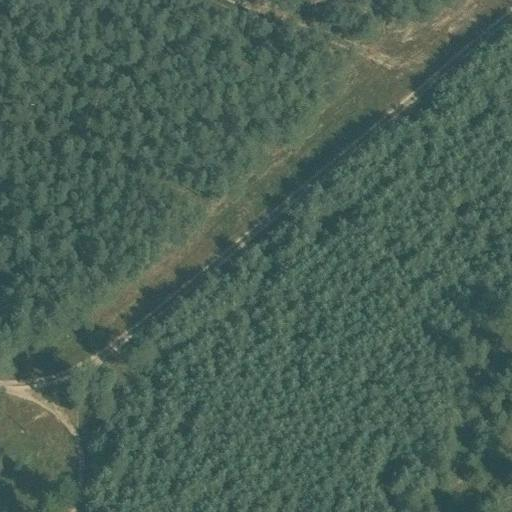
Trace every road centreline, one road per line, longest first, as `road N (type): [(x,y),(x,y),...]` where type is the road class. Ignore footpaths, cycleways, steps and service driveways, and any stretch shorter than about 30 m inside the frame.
road 1 (track): [(511,8),(50,399)]
road 2 (track): [(192,0),(434,74)]
